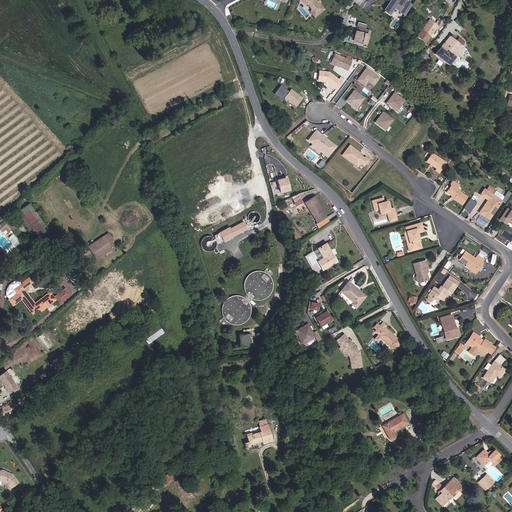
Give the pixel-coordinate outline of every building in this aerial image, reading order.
[(302,0),(305,3),(307,3),(311,7),(311,9),(310,10),(315,15),(324,7),(319,1),(318,1),(316,0),(302,0)] [(399,15),(406,4),(401,1),(401,0),(383,0),(377,9),(384,14),(392,3),(397,6),(393,11),(399,15)] [(365,36),(366,32),(363,31),(364,27),(355,24),(354,29),(356,30),(355,34),(353,33),(351,43),(361,45),(362,42),(365,43),(367,37),(365,36)] [(417,37),(426,43),(431,36),(422,30),(417,37)] [(432,56),(447,66),(462,45),(447,35),(432,56)] [(346,72),(350,62),(333,55),(329,65),(346,72)] [(373,85),(378,78),(365,68),(357,81),(364,86),(367,81),(373,85)] [(338,81),(328,74),(317,74),(317,78),(320,78),(320,84),(325,83),(333,89),(338,81)] [(356,109),(364,97),(354,91),(346,103),(356,109)] [(397,110),(404,100),(394,92),(386,103),(397,110)] [(289,110),(295,102),(283,93),(277,101),(289,110)] [(385,130),(393,118),(383,111),(375,123),(385,130)] [(331,150),(316,139),(315,141),(309,136),(303,144),(308,147),(308,146),(316,152),(315,153),(324,159),(331,150)] [(360,160),(353,156),(354,155),(344,148),(337,158),(350,167),(352,163),(359,169),(364,162),(360,159),(360,160)] [(448,162),(433,153),(427,163),(438,169),(437,171),(441,174),(448,162)] [(466,196),(458,191),(459,189),(457,187),(458,184),(451,180),(449,183),(451,184),(446,192),(451,196),(453,197),(452,198),(461,204),(466,196)] [(283,196),(280,184),(275,185),(278,197),(283,196)] [(495,207),(496,208),(501,200),(493,195),(491,194),(494,190),(488,187),(486,190),(484,189),(480,195),(487,199),(479,212),(488,218),(495,207)] [(298,194),(291,197),(296,206),(302,202),(298,194)] [(317,197),(306,203),(319,227),(331,221),(317,197)] [(393,207),(389,208),(386,200),(383,202),(380,202),(379,198),(370,201),(374,212),(378,210),(380,215),(386,212),(389,222),(397,219),(393,207)] [(469,213),(476,203),(470,198),(463,208),(469,213)] [(294,205),(291,200),(285,203),(288,208),(294,205)] [(488,218),(489,219),(496,208),(495,207),(488,218)] [(511,212),(506,209),(499,219),(503,222),(505,218),(511,222),(511,212)] [(8,233),(13,229),(6,221),(3,224),(0,226),(0,231),(2,234),(5,230),(8,233)] [(422,223),(406,227),(407,231),(405,232),(410,252),(424,249),(420,234),(425,232),(422,223)] [(0,245),(6,252),(17,241),(12,236),(7,241),(0,233),(0,245)] [(102,255),(99,249),(109,242),(104,236),(88,247),(97,259),(102,255)] [(99,249),(102,255),(113,248),(109,242),(99,249)] [(318,261),(324,270),(338,261),(327,243),(318,248),(324,258),(318,261)] [(458,262),(473,272),(478,264),(479,265),(481,262),(485,256),(478,252),(475,258),(465,251),(458,262)] [(426,260),(413,263),(418,283),(429,280),(428,273),(429,272),(426,260)] [(76,267),(72,270),(78,278),(72,283),(78,290),(86,282),(76,267)] [(78,278),(72,270),(66,275),(72,283),(78,278)] [(453,288),(456,285),(446,278),(444,281),(453,288)] [(32,284),(28,279),(20,285),(16,282),(15,281),(8,287),(6,290),(5,294),(6,297),(9,301),(8,302),(12,306),(20,300),(34,316),(40,311),(41,313),(55,302),(49,294),(35,306),(25,294),(27,291),(27,288),(32,284)] [(368,297),(349,281),(340,292),(356,303),(354,305),(359,309),(368,297)] [(453,288),(444,281),(439,289),(437,288),(435,292),(431,289),(425,298),(424,301),(427,303),(429,300),(429,301),(431,298),(436,301),(440,304),(444,297),(442,296),(443,293),(448,296),(453,288)] [(65,290),(55,299),(60,305),(70,296),(65,290)] [(416,304),(417,297),(409,295),(408,302),(416,304)] [(453,314),(441,318),(447,340),(462,336),(459,327),(457,328),(453,314)] [(316,332),(328,325),(324,316),(311,322),(316,332)] [(222,322),(221,320),(218,323),(224,329),(226,326),(225,325),(223,324),(222,322)] [(394,339),(393,339),(391,337),(392,336),(383,329),(385,327),(381,323),(378,326),(374,331),(373,332),(376,335),(375,337),(378,340),(381,342),(383,343),(387,346),(387,348),(391,352),(399,343),(394,339)] [(149,326),(133,337),(139,345),(155,334),(149,326)] [(334,326),(327,330),(330,334),(337,330),(334,326)] [(303,329),(290,336),(296,346),(309,338),(303,329)] [(482,337),(474,332),(466,344),(472,348),(469,353),(475,356),(478,352),(486,356),(492,345),(482,338),(482,337)] [(344,334),(335,341),(340,347),(339,349),(346,358),(347,356),(350,357),(351,369),(363,367),(361,353),(344,334)] [(251,335),(240,336),(242,346),(253,345),(252,338),(250,338),(250,336),(252,336),(251,335)] [(313,336),(309,338),(313,347),(317,345),(313,336)] [(455,349),(459,352),(463,346),(459,343),(455,349)] [(489,372),(484,379),(492,384),(497,375),(501,378),(506,369),(500,366),(504,358),(500,356),(494,363),(492,367),(489,372)] [(16,387),(5,372),(0,375),(0,380),(9,392),(16,387)] [(404,412),(380,426),(387,440),(389,439),(391,441),(393,441),(395,441),(396,439),(396,437),(396,435),(395,432),(411,424),(404,412)] [(435,431),(441,428),(435,418),(429,422),(435,431)] [(275,442),(267,419),(259,421),(262,432),(248,435),(250,442),(246,443),(248,448),(263,443),(264,446),(275,442)] [(432,434),(435,431),(429,422),(426,424),(432,434)] [(485,449),(476,458),(484,466),(490,462),(496,467),(504,460),(500,457),(502,455),(496,450),(490,454),(485,449)] [(3,472),(0,471),(0,482),(6,484),(8,488),(17,482),(12,475),(8,474),(7,475),(5,474),(4,473),(3,472)] [(164,483),(171,480),(168,474),(162,477),(164,483)] [(489,489),(494,483),(485,475),(480,480),(489,489)] [(462,492),(459,489),(462,485),(456,479),(455,480),(451,477),(443,486),(452,495),(456,499),(462,492)] [(433,487),(439,482),(435,478),(430,483),(433,487)] [(489,489),(480,480),(477,483),(486,492),(489,489)] [(452,495),(443,486),(439,482),(433,487),(440,494),(436,498),(443,504),(452,495)]
